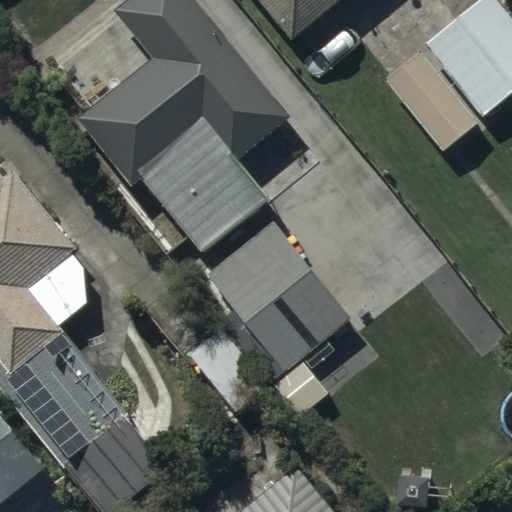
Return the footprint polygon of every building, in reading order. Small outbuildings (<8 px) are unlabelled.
[(131,190),(142,181),(200,255),(268,202),(238,163),(290,123),(193,0),(134,0),(115,15),(152,63),(78,121),(131,190)] [(258,0),(293,42),(343,0),(258,0)] [(511,12),(502,0),(483,0),(384,79),(442,153),(511,97),(511,12)] [(0,394),(64,472),(129,420),(45,314),(57,305),(39,281),(76,251),(15,175),(6,182),(0,174),(0,394)] [(310,258),(312,260),(313,261),(315,263),(317,264),(319,265),(321,266),(322,266),(325,267),(327,267),(329,267),(331,267),(333,267),(335,267),(337,266),(339,265),(341,264),(343,263),(345,262),(346,261),(348,259),(349,258),(350,256),(351,254),(352,252),(353,250),(353,248),(354,246),(354,244),(354,241),(354,239),(353,237),(353,235),(352,233),(351,231),(350,230),(349,228),(347,226),(346,225),(344,223),(342,222),(340,221),(338,220),(336,220),(334,219),(332,219),(330,219),(328,219),(326,219),(324,219),(322,220),(320,220),(318,222),(316,223),(314,224),(313,225),(311,227),(310,228),(309,230),(308,232),(307,234),(306,236),(306,238),(305,240),(305,242),(305,244),(305,246),(306,249),(306,251),(307,253),(308,255),(309,256),(310,258)] [(210,278),(213,282),(287,374),(352,323),(274,226),(210,278)] [(236,415),(269,387),(188,290),(155,318),(236,415)] [(0,511),(13,511),(56,478),(0,410),(0,511)] [(330,511),(298,471),(245,511),(330,511)]
